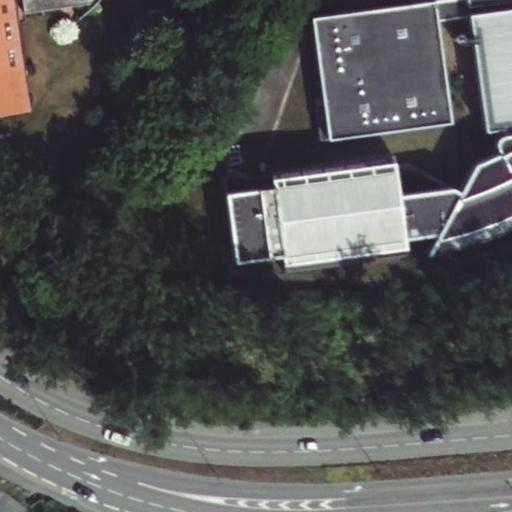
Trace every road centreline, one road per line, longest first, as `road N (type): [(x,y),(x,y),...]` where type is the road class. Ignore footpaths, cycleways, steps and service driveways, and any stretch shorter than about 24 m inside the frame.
road 1 (secondary): [(511,436),(225,451),(110,431),(0,378)]
road 2 (secondary): [(0,423),(116,467),(253,494),(511,482)]
